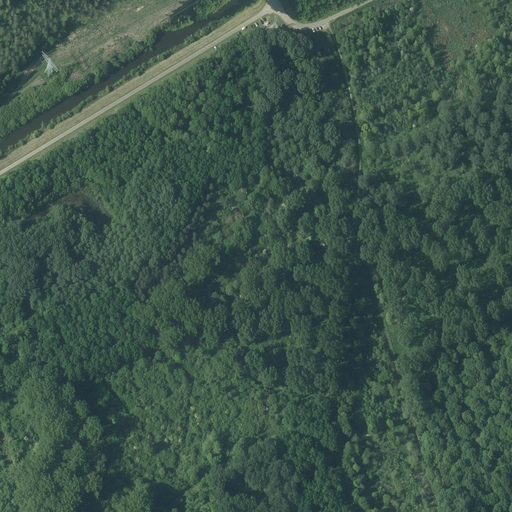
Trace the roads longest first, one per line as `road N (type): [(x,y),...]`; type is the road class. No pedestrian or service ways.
road 1 (unclassified): [(274,4),(0,173)]
road 2 (track): [(163,511),(284,432),(304,437),(329,461),(347,497)]
